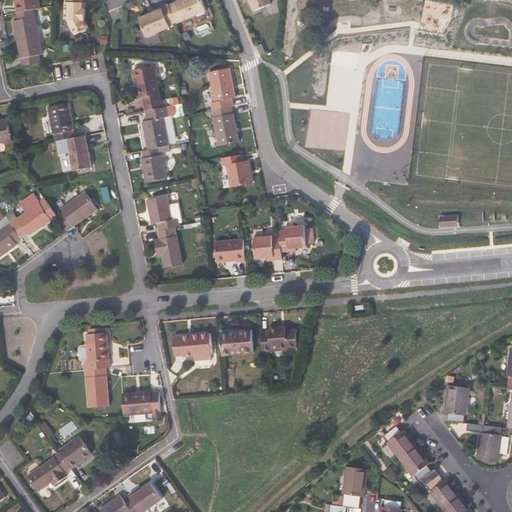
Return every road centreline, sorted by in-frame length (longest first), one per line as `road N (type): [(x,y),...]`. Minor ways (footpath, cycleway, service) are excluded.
road 1 (residential): [(147,304),(103,79),(2,96)]
road 2 (residential): [(379,248),(373,234),(269,154),(249,56),(227,0)]
road 3 (residential): [(69,511),(174,434),(147,304)]
road 4 (residential): [(371,276),(351,285),(147,304)]
road 5 (residential): [(54,311),(31,374),(0,421)]
